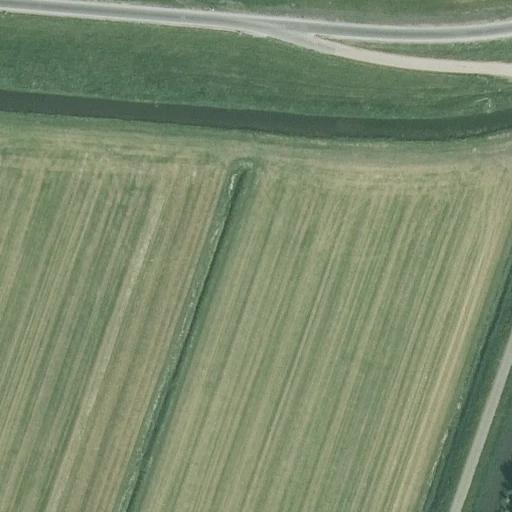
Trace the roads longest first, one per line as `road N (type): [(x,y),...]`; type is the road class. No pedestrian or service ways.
road 1 (unclassified): [(0,3),(279,26)]
road 2 (unclassified): [(279,26),(384,59),(511,71)]
road 3 (unclassified): [(279,26),(443,35),(511,28)]
road 4 (unclassified): [(455,511),(511,347)]
